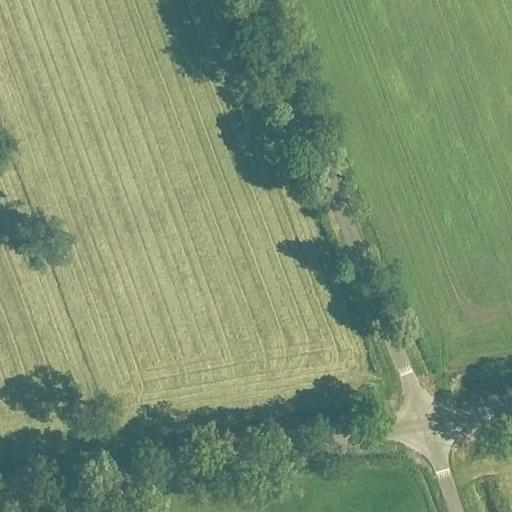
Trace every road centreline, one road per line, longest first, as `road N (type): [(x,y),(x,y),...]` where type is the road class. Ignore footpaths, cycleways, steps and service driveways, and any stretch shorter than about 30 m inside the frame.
road 1 (unclassified): [(423,426),(270,0)]
road 2 (residential): [(0,499),(423,426)]
